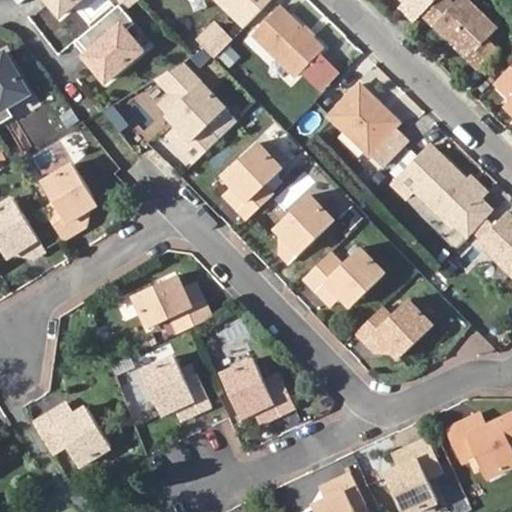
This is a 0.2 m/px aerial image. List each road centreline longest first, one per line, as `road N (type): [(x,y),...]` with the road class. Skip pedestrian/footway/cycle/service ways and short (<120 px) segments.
road 1 (residential): [(385,419),(183,213),(54,296),(16,347)]
road 2 (residential): [(348,0),(511,160)]
road 3 (residential): [(385,419),(200,485)]
road 4 (residential): [(511,367),(469,375),(385,419)]
road 5 (residential): [(0,11),(87,105)]
